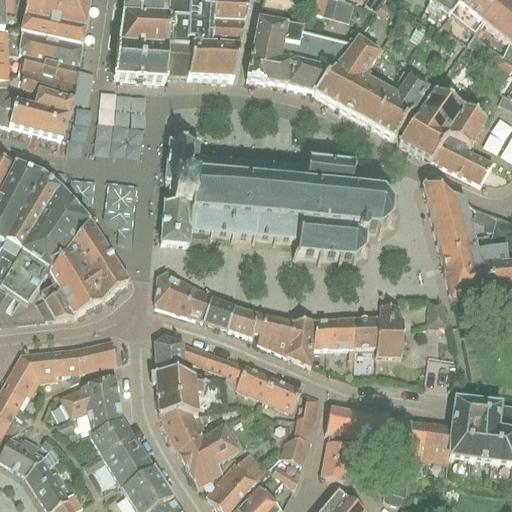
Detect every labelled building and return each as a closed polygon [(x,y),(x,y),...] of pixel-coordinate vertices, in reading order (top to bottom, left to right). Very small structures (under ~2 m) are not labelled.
[(1,0),(0,0),(1,16),(14,17),(13,0),(1,0)] [(28,0),(20,41),(82,53),(90,0),(87,0),(28,0)] [(125,0),(122,17),(122,18),(118,50),(114,83),(166,87),(166,83),(180,83),(186,83),(187,83),(232,85),(239,50),(244,27),(249,4),(250,0),(125,0)] [(264,0),(264,2),(293,11),(297,0),(264,0)] [(327,0),(308,0),(304,16),(323,21),(329,1),(327,0)] [(385,4),(378,0),(370,0),(364,9),(376,17),(383,7),(385,4)] [(432,0),(427,9),(426,12),(434,17),(437,12),(450,19),(452,16),(458,9),(464,0),(432,0)] [(464,0),(458,9),(452,16),(476,35),(482,28),(483,26),(479,23),(498,0),(464,0)] [(511,10),(498,0),(479,23),(483,26),(482,28),(505,47),(508,49),(502,61),(510,66),(511,64),(511,10)] [(383,7),(376,17),(375,18),(382,23),(390,11),(383,7)] [(314,99),(351,49),(301,38),(302,33),(288,30),(280,28),(281,21),(260,17),(258,24),(246,86),(264,89),(265,88),(287,92),(286,92),(314,99)] [(0,72),(8,72),(7,59),(6,35),(6,34),(2,34),(0,33),(0,72)] [(24,63),(78,75),(82,53),(20,41),(21,39),(6,35),(7,59),(18,60),(18,62),(24,63)] [(357,42),(351,49),(314,99),(343,115),(364,83),(380,58),(357,42)] [(445,44),(440,52),(450,59),(455,51),(445,44)] [(496,69),(495,70),(508,79),(511,72),(511,67),(510,66),(502,61),(496,69)] [(23,82),(9,84),(8,72),(0,72),(0,97),(19,96),(19,95),(72,109),(75,91),(78,75),(24,63),(21,79),(24,79),(23,82)] [(395,99),(372,132),(393,144),(429,94),(402,77),(393,93),(391,97),(395,99)] [(364,83),(343,115),(364,127),(372,132),(395,99),(391,97),(393,93),(382,87),(380,91),(364,83)] [(72,109),(19,95),(19,96),(8,97),(8,106),(67,123),(72,109)] [(466,156),(468,153),(470,153),(485,128),(463,114),(433,96),(398,148),(431,167),(479,191),(482,186),(492,169),(466,156)] [(8,106),(8,97),(0,97),(0,128),(8,132),(8,134),(56,146),(60,147),(67,124),(67,123),(8,106)] [(199,149),(169,147),(165,189),(166,189),(173,189),(195,190),(196,161),(196,160),(198,160),(199,149)] [(195,190),(173,189),(171,211),(193,212),(194,212),(192,239),(209,240),(209,243),(213,243),(213,240),(231,241),(231,245),(234,245),(234,241),(251,243),(251,247),(255,247),(255,243),(272,244),(272,250),(276,250),(276,245),(298,247),(297,258),(292,263),(294,266),(300,262),(317,263),(317,268),(321,268),(321,263),(338,265),(338,270),(341,270),(342,265),(350,266),(352,271),(355,270),(354,265),(362,259),(367,262),(368,258),(364,255),(365,243),(364,241),(366,240),(366,238),(376,238),(378,243),(382,242),(380,236),(388,229),(393,232),(395,229),(390,226),(391,215),(396,213),(395,210),(390,211),(383,202),(386,197),(383,195),(379,200),(368,199),(368,194),(364,194),(364,199),(350,197),(352,195),(350,194),(353,175),(357,172),(355,169),(351,172),(331,169),(331,165),(328,165),(328,169),(308,167),(305,163),(302,165),(305,168),(305,170),(302,170),(301,174),(284,172),(284,168),(281,168),(280,172),(263,170),(263,166),(259,166),(259,171),(241,169),(241,165),(238,165),(238,168),(220,167),(220,162),(217,162),(216,167),(199,166),(198,161),(196,161),(195,190)] [(0,196),(14,168),(13,168),(0,164),(0,196)] [(14,168),(0,196),(0,246),(42,179),(14,168)] [(0,246),(0,288),(0,289),(21,255),(60,194),(42,179),(0,246)] [(511,296),(511,228),(495,222),(489,247),(491,254),(475,256),(463,209),(463,208),(423,191),(422,194),(441,265),(444,278),(445,281),(444,281),(450,305),(451,308),(493,298),(511,296)] [(21,255),(0,289),(2,290),(30,308),(48,278),(84,221),(60,194),(21,255)] [(164,249),(208,252),(209,240),(192,239),(193,212),(171,211),(166,210),(166,209),(165,209),(161,247),(160,247),(160,249),(164,249)] [(45,305),(36,310),(45,325),(45,326),(55,325),(74,323),(103,308),(103,307),(129,288),(110,259),(89,226),(84,221),(48,278),(55,289),(40,298),(45,305)] [(156,290),(154,312),(202,327),(211,305),(212,303),(184,288),(180,286),(166,278),(157,283),(156,290)] [(202,327),(225,335),(234,313),(211,305),(212,303),(211,305),(202,327)] [(427,304),(426,330),(450,332),(440,305),(427,304)] [(354,324),(353,352),(375,352),(375,361),(401,363),(402,323),(399,323),(399,313),(380,311),(379,323),(374,323),(353,324),(354,324)] [(234,313),(225,335),(227,335),(251,344),(252,339),(257,320),(235,313),(234,313)] [(257,320),(252,339),(255,339),(258,340),(256,349),(285,362),(285,361),(291,327),(289,327),(279,325),(262,321),(259,320),(257,320)] [(313,327),(312,355),(347,354),(348,363),(346,363),(347,372),(352,372),(352,364),(352,363),(352,354),(353,354),(353,352),(354,324),(313,327)] [(291,327),(285,361),(311,372),(312,355),(313,327),(312,327),(291,327)] [(164,342),(154,348),(156,379),(173,380),(184,377),(184,367),(206,374),(224,380),(226,381),(232,367),(228,365),(183,349),(164,342)] [(77,354),(81,378),(116,370),(111,346),(80,354),(77,354)] [(77,354),(21,360),(39,387),(56,385),(56,381),(69,379),(70,388),(79,385),(79,378),(81,378),(77,354)] [(21,360),(0,396),(0,410),(15,419),(14,420),(22,425),(26,418),(18,413),(26,400),(30,403),(38,387),(39,387),(21,360)] [(232,367),(226,381),(238,387),(235,393),(264,405),(273,384),(244,372),(232,367)] [(156,379),(154,378),(158,420),(158,421),(158,420),(200,419),(198,396),(202,397),(205,381),(193,379),(193,382),(173,380),(156,379)] [(81,394),(59,403),(62,408),(60,409),(67,419),(68,418),(72,424),(86,418),(86,409),(118,400),(115,381),(108,384),(108,383),(88,390),(80,393),(81,394)] [(273,384),(264,405),(292,417),(301,396),(273,384)] [(118,400),(86,409),(86,418),(92,440),(121,424),(118,400)] [(305,409),(304,413),(317,415),(319,405),(306,400),(305,409)] [(450,432),(449,463),(511,470),(511,411),(454,405),(451,427),(450,432)] [(0,410),(0,459),(7,446),(1,443),(14,420),(15,419),(0,410)] [(328,439),(320,481),(344,486),(346,471),(354,472),(357,456),(390,463),(383,496),(384,497),(382,504),(386,508),(400,511),(402,502),(405,503),(409,464),(413,427),(411,427),(410,427),(331,412),(325,438),(328,439)] [(315,427),(317,415),(304,413),(302,423),(315,427)] [(200,419),(158,420),(168,445),(175,457),(206,439),(201,430),(206,427),(201,419),(200,419)] [(283,447),(279,463),(302,469),(303,470),(311,446),(315,427),(302,423),(297,423),(292,447),(283,447)] [(74,433),(70,424),(54,430),(58,439),(74,433)] [(92,440),(88,442),(100,461),(91,466),(96,473),(105,468),(103,465),(134,445),(121,424),(92,440)] [(413,427),(409,464),(428,466),(430,430),(413,427)] [(206,439),(175,457),(178,461),(193,484),(215,471),(239,456),(223,429),(206,439)] [(430,430),(428,466),(448,468),(449,463),(450,432),(430,430)] [(47,440),(41,449),(49,455),(55,446),(47,440)] [(10,442),(7,446),(0,459),(0,466),(26,481),(43,464),(42,464),(41,463),(43,461),(35,456),(38,451),(24,443),(21,448),(10,442)] [(134,445),(103,465),(105,468),(121,494),(124,500),(157,478),(152,474),(134,445)] [(248,456),(238,467),(256,485),(267,474),(248,456)] [(27,482),(26,482),(45,511),(81,511),(82,511),(73,497),(67,501),(60,491),(63,489),(55,477),(52,479),(43,464),(26,481),(27,482)] [(235,465),(205,499),(214,511),(232,511),(256,485),(238,467),(235,465)] [(91,466),(83,470),(87,478),(96,473),(91,466)] [(276,471),(271,479),(278,483),(283,475),(276,471)] [(283,475),(278,483),(285,488),(290,480),(283,475)] [(157,478),(124,500),(131,511),(159,511),(173,505),(174,504),(166,492),(165,492),(157,478)] [(290,480),(285,488),(293,493),(298,484),(298,483),(293,481),(290,480)] [(260,511),(270,503),(265,496),(264,497),(259,490),(237,511),(260,511)] [(323,511),(357,511),(338,495),(323,511)] [(278,511),(270,503),(260,511),(278,511)]
